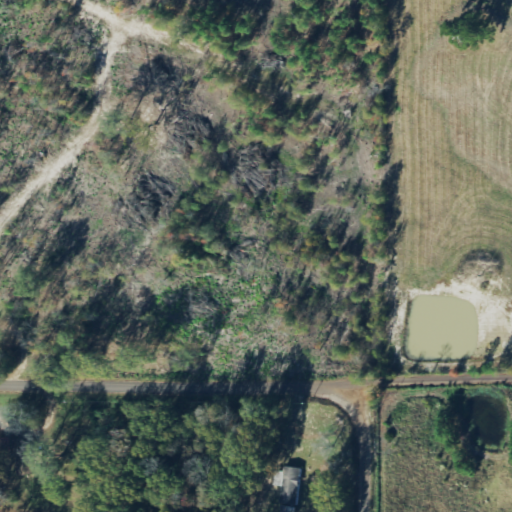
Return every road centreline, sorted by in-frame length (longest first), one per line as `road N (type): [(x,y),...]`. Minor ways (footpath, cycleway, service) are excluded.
road 1 (residential): [(0,382),(357,384)]
road 2 (residential): [(357,384),(511,381)]
road 3 (residential): [(357,384),(358,511)]
